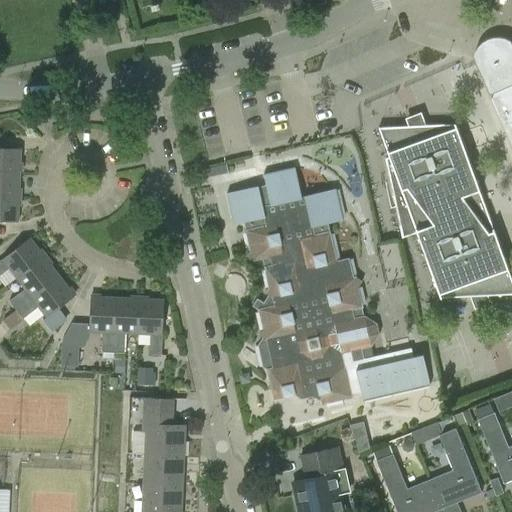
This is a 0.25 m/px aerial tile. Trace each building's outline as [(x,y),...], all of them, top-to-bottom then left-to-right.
[(511,45),(511,46),(510,41),(504,39),(498,37),(492,38),(486,39),(481,42),(477,47),(474,52),(472,58),(511,148),(511,45)] [(385,159),(402,238),(416,232),(440,298),(470,296),(473,305),(489,300),(487,295),(511,294),(511,281),(455,124),(425,125),(422,116),(406,122),(408,126),(378,128),(389,157),(385,159)] [(0,172),(19,174),(20,149),(0,148),(0,172)] [(257,186),(226,193),(233,224),(243,222),(249,250),(245,256),(251,260),(252,261),(261,259),(268,287),(264,293),(268,295),(263,302),(256,298),(251,306),(258,310),(262,329),(258,336),(261,338),(257,345),(262,367),(265,369),(266,369),(273,400),(294,395),(300,399),(312,396),(317,400),(320,399),(321,405),(352,398),(351,394),(361,392),(363,400),(430,385),(423,354),(413,356),(411,348),(372,357),(370,347),(371,347),(379,334),(376,324),(364,316),(358,287),(362,282),(355,278),(355,276),(353,277),(349,258),(336,261),(327,224),(342,220),(335,189),(303,196),(304,197),(301,197),(294,167),(263,174),(265,185),(257,187),(257,186)] [(0,197),(18,198),(19,174),(0,172),(0,197)] [(0,221),(17,223),(18,198),(0,197),(0,221)] [(0,276),(8,270),(16,280),(44,258),(29,239),(0,260),(0,276)] [(15,311),(59,277),(44,258),(16,280),(24,290),(8,302),(15,311)] [(74,297),(59,277),(15,311),(22,320),(38,308),(46,319),(74,297)] [(100,354),(111,354),(114,299),(89,298),(88,333),(101,334),(100,354)] [(114,299),(111,354),(123,355),(124,335),(136,336),(138,300),(114,299)] [(163,302),(138,300),(136,336),(149,336),(148,356),(160,357),(163,302)] [(15,311),(2,322),(9,332),(22,322),(22,320),(15,311)] [(78,366),(78,347),(62,346),(61,365),(78,366)] [(125,361),(115,360),(115,372),(125,373),(125,361)] [(155,386),(156,373),(138,372),(137,385),(155,386)] [(144,456),(182,458),(183,428),(170,427),(171,402),(143,401),(143,414),(142,434),(145,434),(144,456)] [(511,446),(508,448),(493,413),(492,414),(488,404),(473,410),(477,420),(503,483),(511,479),(511,446)] [(468,409),(462,412),(467,424),(473,421),(468,409)] [(412,432),(417,444),(426,440),(421,428),(412,432)] [(453,470),(429,480),(442,511),(460,511),(456,502),(481,492),(455,428),(438,435),(453,470)] [(404,442),(402,447),(403,451),(407,454),(412,452),(414,448),(413,443),(408,441),(404,442)] [(442,511),(429,480),(407,489),(393,454),(376,460),(397,511),(442,511)] [(144,456),(143,486),(180,488),(182,458),(144,456)] [(344,511),(340,491),(347,489),(343,470),(292,482),(299,511),(344,511)] [(179,511),(180,488),(143,486),(141,511),(179,511)]
